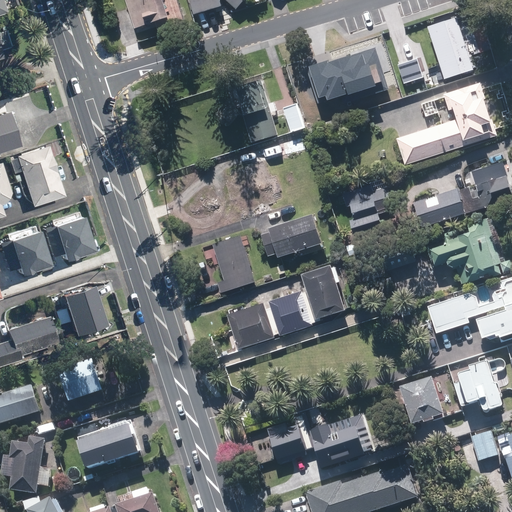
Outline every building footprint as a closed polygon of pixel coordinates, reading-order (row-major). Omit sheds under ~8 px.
[(0,0),(0,14),(8,12),(4,0),(0,0)] [(123,0),(133,29),(165,19),(159,0),(123,0)] [(187,0),(192,14),(219,6),(217,0),(222,0),(234,10),(243,0),(187,0)] [(474,71),(457,19),(430,28),(446,79),(474,71)] [(0,59),(4,58),(2,51),(13,48),(7,31),(0,32),(0,59)] [(491,126),(486,109),(483,110),(476,91),(479,90),(474,73),(437,85),(442,102),(445,101),(448,111),(390,129),(398,156),(491,126)] [(269,104),(262,78),(235,86),(252,142),(279,134),(273,112),(276,111),(274,103),(269,104)] [(20,100),(2,104),(5,114),(22,109),(20,100)] [(285,109),(292,131),(305,127),(298,105),(285,109)] [(0,149),(19,143),(10,114),(0,117),(0,149)] [(305,135),(279,142),(284,159),(309,152),(305,135)] [(50,145),(17,155),(33,205),(66,195),(50,145)] [(0,216),(5,215),(2,203),(7,202),(12,192),(2,161),(0,161),(0,216)] [(234,198),(230,199),(232,208),(237,206),(240,217),(281,204),(274,183),(257,189),(249,162),(225,169),(234,198)] [(474,187),(462,191),(469,214),(511,199),(511,185),(509,177),(506,178),(501,165),(478,172),(484,189),(475,192),(474,187)] [(343,196),(347,211),(342,212),(346,228),(357,224),(359,233),(377,228),(370,201),(386,197),(380,177),(367,181),(365,174),(354,176),(355,179),(337,184),(340,197),(343,196)] [(461,189),(417,203),(425,228),(469,214),(461,189)] [(317,214),(272,228),(273,232),(266,234),(272,256),(280,253),(281,257),(325,243),(317,214)] [(79,215),(50,224),(62,260),(66,259),(91,251),(79,215)] [(463,226),(466,233),(456,237),(456,229),(442,230),(441,242),(425,247),(431,265),(443,262),(444,266),(450,268),(454,267),(461,286),(477,280),(477,278),(486,274),(487,276),(491,275),(492,276),(498,274),(481,219),(463,226)] [(38,225),(29,229),(31,235),(40,231),(38,225)] [(214,245),(226,280),(219,283),(222,293),(257,282),(242,236),(214,245)] [(409,244),(380,253),(385,271),(415,262),(409,244)] [(354,258),(361,283),(382,277),(374,252),(354,258)] [(282,264),(275,266),(278,275),(285,273),(282,264)] [(341,310),(327,267),(299,276),(304,292),(299,294),(299,292),(268,302),(270,308),(264,310),(262,304),(226,315),(236,349),(273,338),(273,335),(277,334),(278,336),(310,326),(310,324),(318,321),(317,318),(341,310)] [(503,312),(472,321),(478,339),(491,335),(492,339),(511,332),(511,276),(496,282),(499,289),(492,291),(490,296),(491,302),(478,306),(475,297),(467,293),(425,307),(434,334),(467,323),(465,318),(501,307),(503,312)] [(95,283),(64,293),(76,333),(107,323),(95,283)] [(11,338),(16,356),(59,342),(50,315),(8,329),(11,338)] [(16,356),(11,338),(0,341),(0,365),(17,360),(16,356)] [(96,360),(62,371),(73,401),(106,390),(96,360)] [(454,376),(457,383),(453,385),(460,406),(476,401),(479,409),(480,410),(480,411),(482,411),(483,411),(484,410),(484,409),(484,408),(485,409),(486,410),(487,410),(497,406),(498,406),(498,405),(498,404),(496,395),(499,394),(496,384),(493,383),(487,364),(486,362),(485,361),(484,361),(482,361),(465,366),(466,370),(456,373),(455,374),(454,375),(454,376)] [(440,414),(428,377),(396,387),(408,424),(419,421),(420,423),(429,420),(429,417),(440,414)] [(36,385),(0,396),(0,426),(44,413),(36,385)] [(307,428),(274,438),(280,458),(313,448),(319,465),(366,450),(363,440),(368,439),(360,414),(308,430),(307,428)] [(504,422),(490,427),(492,433),(506,428),(504,422)] [(137,426),(85,443),(94,470),(112,464),(113,465),(146,454),(137,426)] [(498,455),(490,431),(471,437),(470,436),(459,439),(466,463),(476,460),(477,462),(498,455)] [(511,434),(507,436),(507,433),(495,437),(509,478),(511,477),(511,434)] [(41,494),(49,439),(34,437),(33,444),(16,442),(14,459),(18,459),(14,490),(41,494)] [(340,480),(304,492),(310,511),(369,511),(417,497),(407,465),(384,472),(383,470),(341,483),(340,480)] [(83,476),(76,478),(78,485),(85,482),(83,476)] [(490,495),(488,486),(473,491),(475,500),(490,495)] [(138,498),(120,504),(121,506),(115,507),(116,511),(162,511),(157,493),(153,494),(150,487),(136,491),(138,498)] [(42,496),(25,502),(29,511),(45,505),(42,496)] [(64,511),(57,499),(34,511),(64,511)] [(116,511),(115,507),(108,509),(107,503),(92,508),(93,511),(116,511)]
